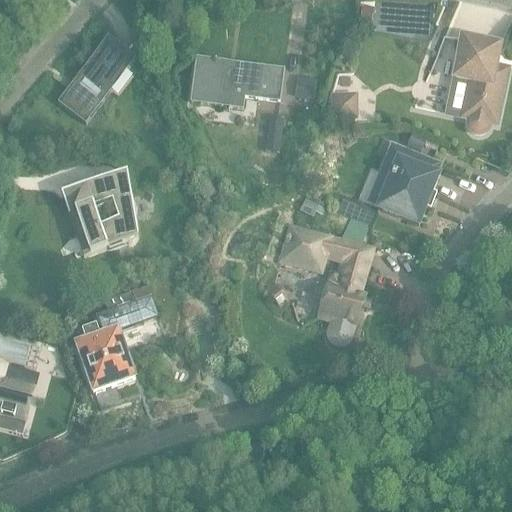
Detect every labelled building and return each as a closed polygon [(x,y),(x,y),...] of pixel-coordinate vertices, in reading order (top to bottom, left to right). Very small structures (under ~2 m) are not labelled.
[(375,22),(392,23),(393,2),(376,1),(375,22)] [(496,126),(507,72),(495,70),(499,52),(443,40),(414,109),(469,121),(468,127),(469,132),(474,136),(479,137),(484,135),(488,131),(489,125),(496,126)] [(106,45),(59,104),(84,124),(131,64),(106,45)] [(197,61),(192,104),(242,111),(243,99),(279,104),(283,72),(218,63),(213,62),(213,63),(197,61)] [(297,78),(296,99),(316,100),(316,78),(297,78)] [(331,112),(356,117),(359,97),(334,93),(331,112)] [(267,151),(282,152),(284,119),(269,118),(267,151)] [(430,197),(438,180),(435,179),(440,168),(392,148),(381,174),(392,178),(379,211),(418,227),(425,210),(427,210),(432,198),(430,197)] [(123,249),(122,247),(149,237),(127,174),(61,196),(62,199),(83,260),(108,252),(109,254),(123,249)] [(319,278),(330,240),(288,227),(277,266),(319,278)] [(360,298),(368,271),(341,264),(337,277),(339,278),(336,289),(328,286),(318,319),(330,323),(327,333),(327,337),(328,342),(330,345),(334,348),(338,349),(342,349),(347,347),(350,344),(351,340),(355,326),(357,327),(365,300),(360,298)] [(84,344),(76,347),(93,395),(134,381),(128,364),(194,341),(169,267),(131,281),(138,303),(83,322),(78,326),(84,344)] [(0,417),(22,424),(31,391),(3,383),(6,372),(0,370),(0,417)]
